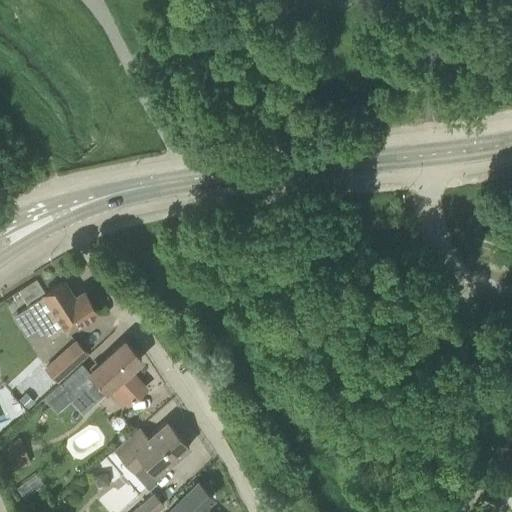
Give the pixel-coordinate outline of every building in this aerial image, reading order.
[(51,338),(67,327),(67,328),(96,309),(84,291),(74,297),(63,281),(45,293),(29,303),(51,338)] [(86,358),(66,377),(77,390),(81,386),(94,401),(115,381),(132,399),(145,387),(129,369),(141,358),(124,339),(94,367),(86,358)] [(57,379),(87,352),(76,341),(46,368),(57,379)] [(28,408),(35,401),(25,391),(18,398),(28,408)] [(139,426),(114,448),(135,472),(146,462),(157,474),(189,446),(166,420),(148,436),(139,426)] [(20,436),(0,444),(0,446),(10,471),(31,462),(20,436)] [(213,496),(198,480),(190,489),(167,511),(212,511),(205,505),(213,496)] [(129,511),(154,511),(164,504),(153,491),(129,511)]
